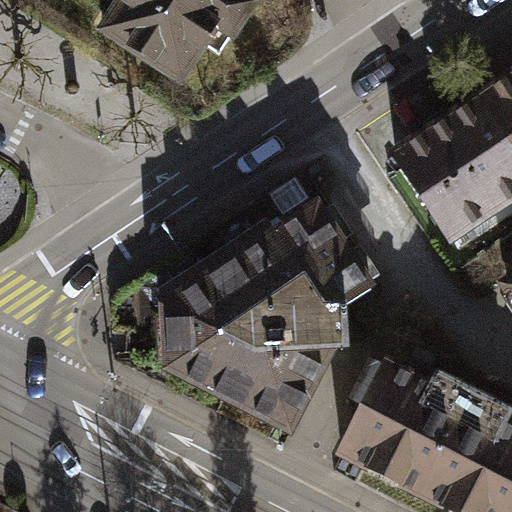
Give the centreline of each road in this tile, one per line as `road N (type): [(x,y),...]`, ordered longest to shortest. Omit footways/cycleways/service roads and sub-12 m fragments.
road 1 (secondary): [(318,511),(0,345)]
road 2 (secondary): [(396,47),(117,237)]
road 3 (residential): [(0,125),(20,135),(117,237)]
road 4 (secondary): [(0,442),(134,511)]
road 5 (secondary): [(117,237),(0,317)]
